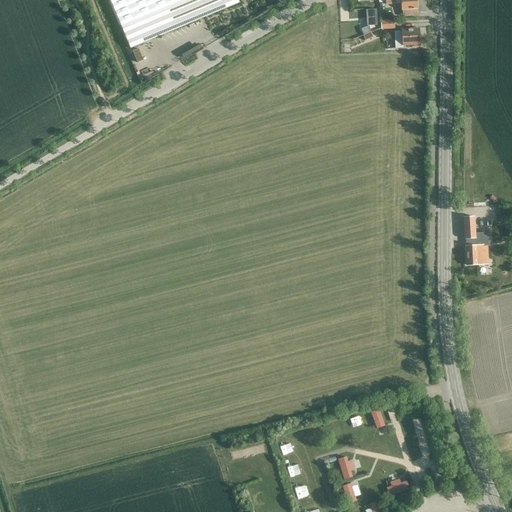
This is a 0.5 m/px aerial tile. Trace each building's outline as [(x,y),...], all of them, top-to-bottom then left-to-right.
[(110,0),(130,49),(239,3),(238,0),(110,0)] [(417,15),(417,8),(418,8),(417,0),(385,0),(386,4),(400,3),(401,9),(402,16),(417,15)] [(377,26),(376,9),(366,10),(367,26),(377,26)] [(381,28),(393,27),(393,19),(381,20),(381,28)] [(395,30),(395,38),(396,49),(403,48),(403,46),(414,45),(414,47),(420,47),(419,29),(395,30)] [(465,239),(475,238),(474,216),(464,217),(465,239)] [(467,265),(484,264),(483,245),(466,246),(467,265)]
